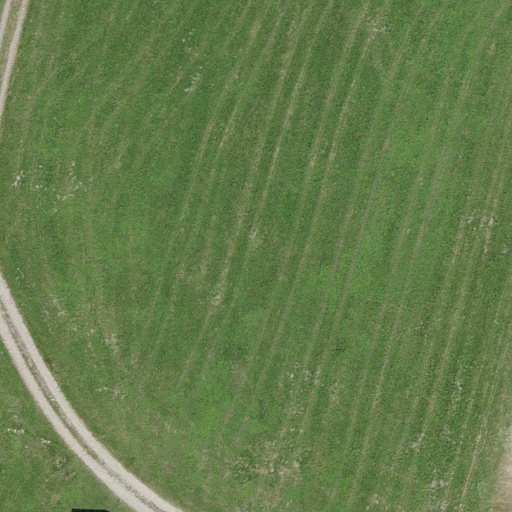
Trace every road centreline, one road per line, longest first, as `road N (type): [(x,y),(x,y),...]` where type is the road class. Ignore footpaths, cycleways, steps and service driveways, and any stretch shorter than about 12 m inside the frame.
road 1 (track): [(183,511),(32,357),(0,266)]
road 2 (track): [(0,141),(30,0)]
